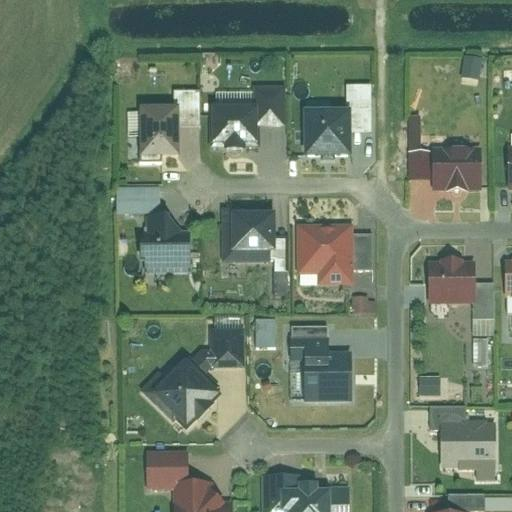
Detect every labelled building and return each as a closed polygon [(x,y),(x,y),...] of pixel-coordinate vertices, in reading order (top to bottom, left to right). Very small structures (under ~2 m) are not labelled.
[(465,61),(463,83),(481,84),(483,63),(465,61)] [(210,151),(259,150),(258,107),(209,108),(210,151)] [(139,109),(140,158),(179,158),(178,109),(139,109)] [(303,112),(303,158),(352,157),(351,111),(303,112)] [(433,149),(433,195),(482,195),(482,149),(433,149)] [(116,191),(117,218),(160,217),(160,190),(116,191)] [(222,211),(222,266),(275,266),(274,211),(222,211)] [(297,277),(318,277),(318,289),(354,289),(354,227),(296,227),(297,277)] [(192,246),(139,246),(139,261),(145,261),(145,276),(192,276),(192,246)] [(427,265),(427,307),(475,307),(475,265),(427,265)] [(274,275),(275,300),(288,300),(288,275),(274,275)] [(373,316),(373,305),(354,305),(354,317),(373,316)] [(256,352),(277,351),(276,323),(255,324),(256,352)] [(207,330),(208,371),(244,370),(243,329),(207,330)] [(488,371),(489,343),(475,343),(474,371),(488,371)] [(180,353),(140,394),(170,424),(174,420),(187,433),(224,396),(180,353)] [(303,357),(303,405),(353,405),(353,356),(303,357)] [(420,400),(441,400),(441,380),(420,380),(420,400)] [(498,425),(442,426),(442,470),(457,470),(457,475),(473,475),(473,485),(498,485),(498,425)] [(331,511),(332,490),(319,490),(319,483),(315,484),(315,477),(261,478),(261,511),(331,511)] [(172,484),(172,511),(232,511),(232,504),(224,504),(209,490),(209,484),(172,484)]
